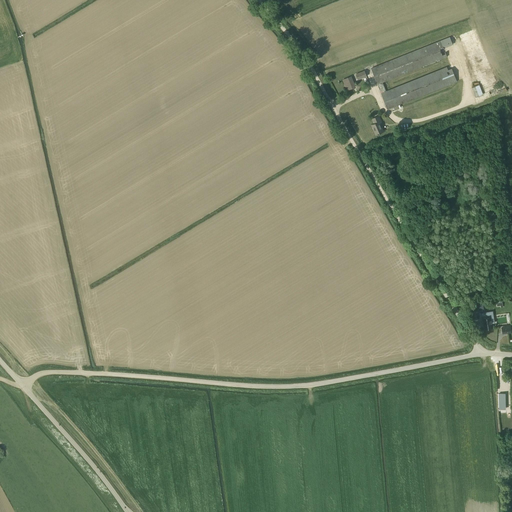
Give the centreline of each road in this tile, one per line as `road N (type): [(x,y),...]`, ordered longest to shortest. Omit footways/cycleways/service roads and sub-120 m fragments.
road 1 (unclassified): [(20,382),(92,373),(310,384),(480,354)]
road 2 (unclassified): [(480,354),(305,58),(258,0)]
road 3 (tertiary): [(127,511),(20,382)]
